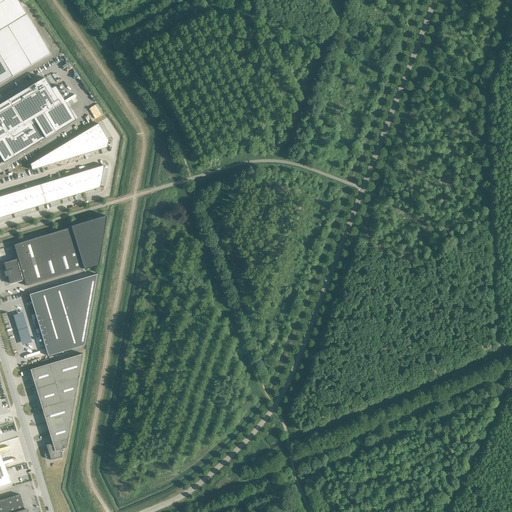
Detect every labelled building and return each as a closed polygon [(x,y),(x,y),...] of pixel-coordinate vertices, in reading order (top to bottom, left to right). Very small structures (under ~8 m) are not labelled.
[(0,0),(0,83),(50,54),(17,0),(0,0)] [(24,90),(0,104),(0,156),(4,163),(74,121),(74,120),(61,98),(62,97),(55,86),(51,88),(44,78),(25,89),(25,90),(24,90)] [(98,123),(84,131),(90,152),(107,147),(108,140),(98,123)] [(84,131),(76,136),(82,155),(90,152),(84,131)] [(76,136),(68,141),(73,158),(82,155),(76,136)] [(68,141),(63,144),(68,159),(73,158),(68,141)] [(63,144),(59,147),(63,161),(68,159),(63,144)] [(59,147),(54,150),(58,162),(63,161),(59,147)] [(54,150),(49,152),(53,164),(58,162),(54,150)] [(49,152),(45,155),(48,165),(53,164),(49,152)] [(45,155),(40,158),(42,167),(48,165),(45,155)] [(40,158),(30,164),(32,170),(42,167),(40,158)] [(104,165),(94,168),(97,178),(102,176),(104,165)] [(97,178),(92,179),(95,189),(100,187),(102,176),(97,178)] [(71,226),(71,227),(19,243),(18,242),(12,244),(16,257),(17,257),(18,258),(4,262),(7,272),(8,271),(8,274),(7,274),(10,284),(24,279),(26,286),(84,268),(84,269),(98,265),(106,215),(71,226)] [(29,294),(48,356),(84,345),(97,274),(29,294)] [(82,353),(50,363),(58,390),(65,412),(45,418),(46,422),(51,421),(54,430),(49,432),(52,444),(47,445),(51,460),(62,456),(60,450),(66,448),(82,353)] [(58,390),(50,363),(30,369),(34,384),(33,384),(35,390),(35,389),(36,389),(38,396),(58,390)] [(65,412),(58,390),(38,396),(40,403),(39,403),(41,409),(41,408),(42,408),(45,418),(65,412)] [(0,464),(0,484),(10,482),(8,476),(4,478),(0,464)] [(0,511),(27,511),(26,509),(24,509),(20,494),(4,499),(0,499),(0,511)]
